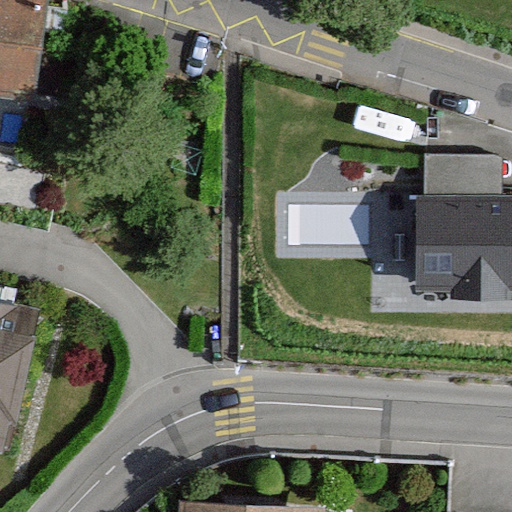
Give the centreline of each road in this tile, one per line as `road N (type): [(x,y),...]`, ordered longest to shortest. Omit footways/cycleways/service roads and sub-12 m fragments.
road 1 (residential): [(511,415),(229,400),(166,421),(61,511)]
road 2 (residential): [(227,8),(511,99)]
